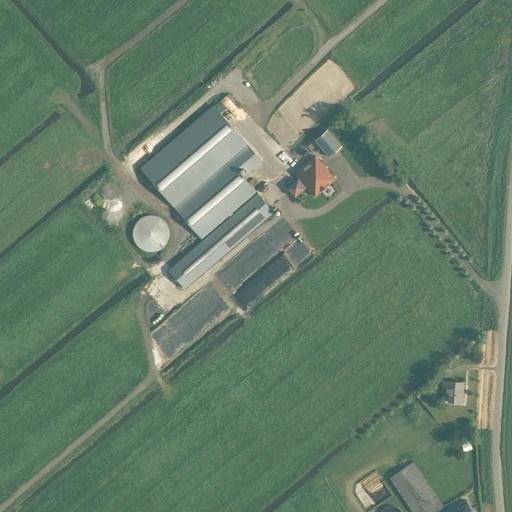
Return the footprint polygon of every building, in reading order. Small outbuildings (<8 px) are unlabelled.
[(226,100),(240,114),(246,108),(231,94),(226,100)] [(265,168),(258,160),(250,151),(216,113),(144,176),(204,245),(259,198),(241,177),(249,171),(254,177),(265,168)] [(344,151),(330,135),(317,145),(332,162),(344,151)] [(339,186),(319,163),(299,180),(318,203),(339,186)] [(259,187),(264,183),(259,176),(253,181),(259,187)] [(297,202),(308,193),(300,183),(289,193),(297,202)] [(187,295),(277,218),(260,199),(171,275),(172,277),(187,295)] [(173,235),(172,231),(171,227),(170,225),(168,222),(165,220),(161,218),(157,217),(155,217),(152,217),(148,218),(145,220),(143,222),(140,225),(139,227),(138,230),(137,234),(137,237),(138,241),(140,244),(142,247),(144,248),(147,250),(150,252),(154,252),(158,252),(161,251),(164,250),(167,248),(170,245),(171,242),(172,238),(173,235)] [(249,301),(289,274),(283,265),(242,292),(249,301)] [(162,342),(172,336),(166,325),(156,332),(162,342)] [(453,408),(466,408),(467,388),(447,387),(446,399),(453,399),(453,408)] [(386,427),(373,438),(384,450),(397,438),(386,427)] [(391,483),(411,511),(446,511),(416,467),(391,483)]
